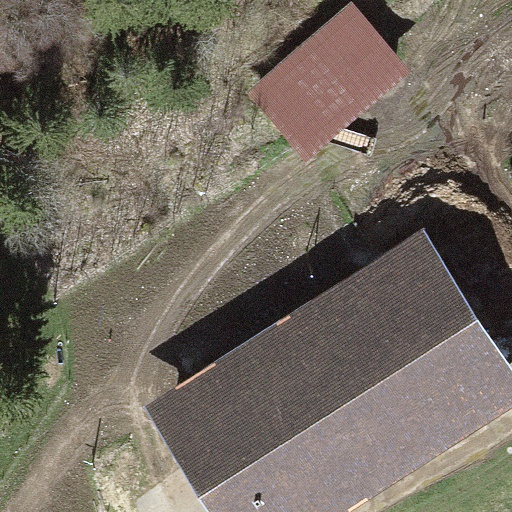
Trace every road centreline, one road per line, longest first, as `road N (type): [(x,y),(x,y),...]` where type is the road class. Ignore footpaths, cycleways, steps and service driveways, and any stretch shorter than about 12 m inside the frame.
road 1 (track): [(27,511),(124,365),(317,167),(416,95)]
road 2 (track): [(511,10),(416,95)]
